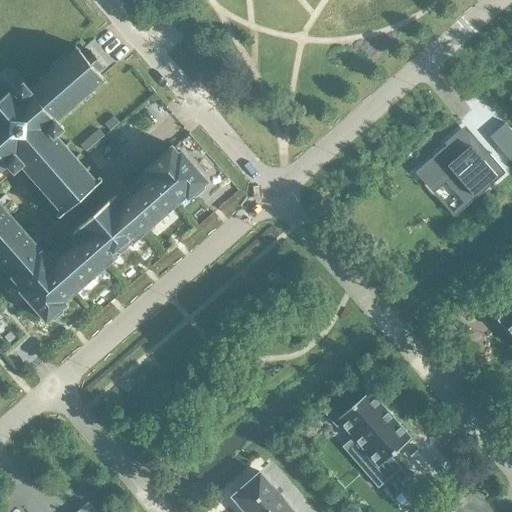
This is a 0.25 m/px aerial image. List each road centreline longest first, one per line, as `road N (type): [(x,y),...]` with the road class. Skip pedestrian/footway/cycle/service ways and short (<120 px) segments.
road 1 (residential): [(511,463),(273,189)]
road 2 (residential): [(54,382),(273,189)]
road 3 (residential): [(273,189),(495,0)]
road 4 (residential): [(273,189),(106,0)]
road 5 (residential): [(164,511),(54,382)]
